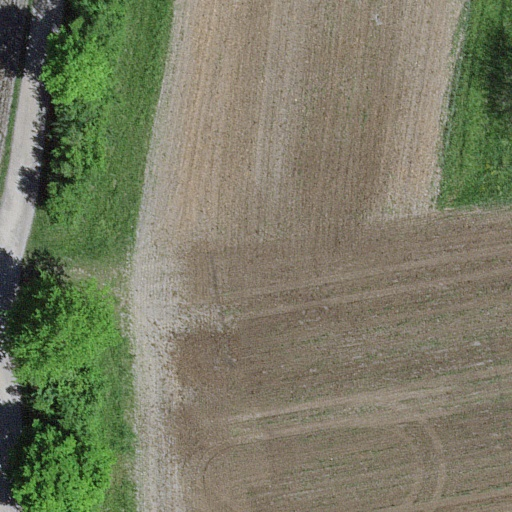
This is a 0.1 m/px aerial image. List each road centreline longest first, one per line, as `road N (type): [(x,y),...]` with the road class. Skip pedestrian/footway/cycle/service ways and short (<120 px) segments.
road 1 (track): [(51,0),(0,272)]
road 2 (track): [(0,348),(3,511)]
